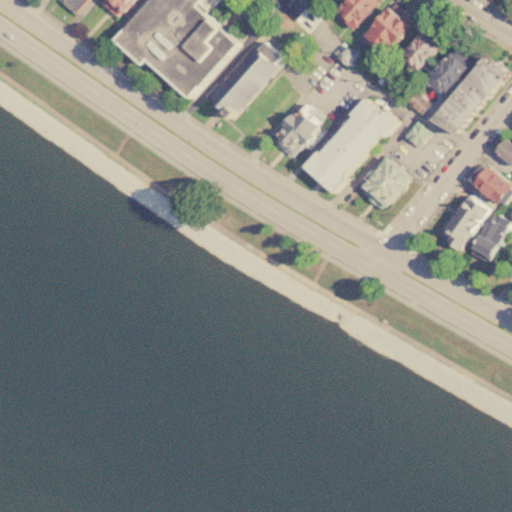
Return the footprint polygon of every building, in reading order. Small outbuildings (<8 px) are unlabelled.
[(54,0),(85,0),(72,15),(54,0)] [(94,2),(95,0),(132,0),(115,20),(94,2)] [(118,41),(155,0),(203,0),(202,1),(214,12),(210,16),(241,44),(191,99),(148,60),(144,64),(118,41)] [(289,0),(299,0),(306,6),(298,15),(286,4),(289,0)] [(344,0),(379,0),(351,31),(332,13),(344,0)] [(390,2),(412,22),(381,55),(360,35),(390,2)] [(422,27),(440,44),(414,73),(395,56),(422,27)] [(231,120),(207,97),(255,45),(280,68),(231,120)] [(336,56),(347,45),(359,57),(349,68),(336,56)] [(452,45),(472,64),(440,98),(420,79),(452,45)] [(457,133),(510,72),(497,61),(495,64),(489,58),(436,120),(457,133)] [(257,137),(237,119),(275,77),(295,96),(257,137)] [(407,101),(417,90),(431,102),(421,114),(407,101)] [(324,155),(357,118),(354,116),(367,100),(385,116),(388,113),(400,123),(388,137),(385,134),(346,177),(348,179),(335,193),(307,167),(321,153),(324,155)] [(296,159),(271,136),(304,101),(329,123),(296,159)] [(403,135),(417,120),(433,135),(419,150),(403,135)] [(504,137),(511,144),(511,165),(511,167),(492,150),(504,137)] [(382,210),(357,187),(385,157),(410,180),(382,210)] [(486,165),(511,188),(511,194),(500,208),(471,182),(486,165)] [(489,208),(458,252),(436,236),(467,192),(489,208)] [(511,222),(483,264),(464,251),(493,209),(511,222)]
